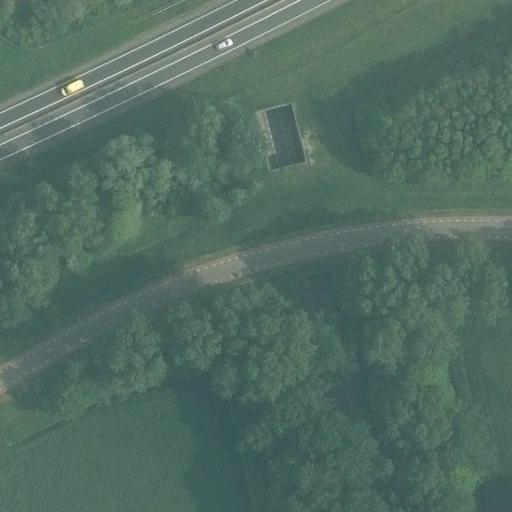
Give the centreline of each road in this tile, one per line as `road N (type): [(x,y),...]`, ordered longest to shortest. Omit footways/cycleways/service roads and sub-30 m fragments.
road 1 (unclassified): [(511,230),(363,238),(231,268),(121,313),(0,381)]
road 2 (tertiary): [(367,511),(244,0)]
road 3 (trunk): [(0,153),(316,0)]
road 4 (trunk): [(255,0),(0,122)]
